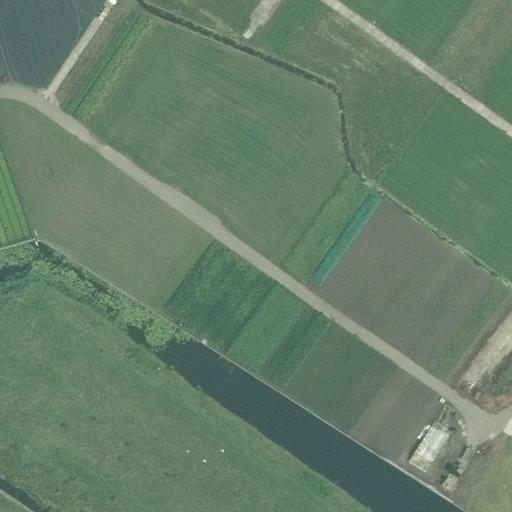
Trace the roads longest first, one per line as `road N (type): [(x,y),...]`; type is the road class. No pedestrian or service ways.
road 1 (track): [(511,428),(42,105),(0,95)]
road 2 (track): [(511,136),(324,0)]
